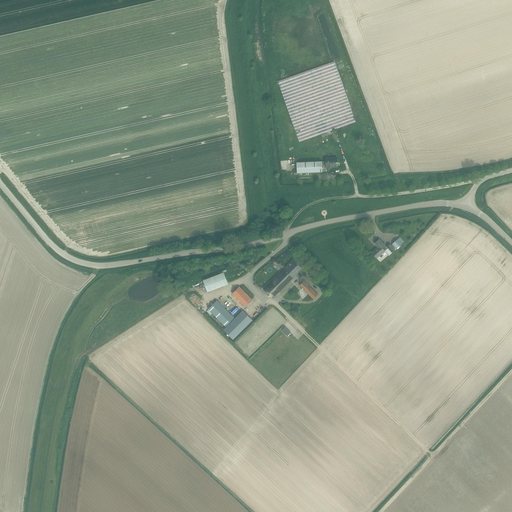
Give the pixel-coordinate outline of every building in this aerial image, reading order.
[(278,81),(299,142),(356,122),(334,61),(278,81)] [(326,158),(326,161),(322,162),(322,161),(297,162),(297,173),(322,172),(322,166),(326,165),(326,167),(337,167),(337,157),(326,158)] [(398,239),(393,244),(396,248),(402,243),(404,242),(400,237),(398,239)] [(372,252),(377,258),(388,248),(392,252),(395,250),(390,244),(386,247),(385,246),(385,245),(379,239),(374,243),(378,247),(372,252)] [(272,298),(302,268),(293,259),(263,289),(272,298)] [(227,283),(223,273),(204,281),(208,291),(227,283)] [(312,299),(317,295),(304,281),(299,285),(312,299)] [(244,306),(251,299),(239,286),(232,293),(244,306)] [(225,326),(233,317),(216,300),(207,309),(225,326)] [(257,303),(258,305),(256,307),(260,311),(266,306),(260,300),(257,303)] [(232,339),(252,320),(242,310),(223,329),(232,339)]
